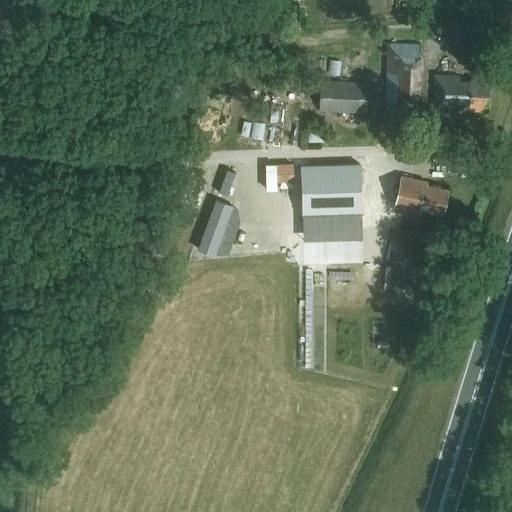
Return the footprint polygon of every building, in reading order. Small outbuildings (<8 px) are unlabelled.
[(385,113),(417,114),(420,45),(388,43),(385,113)] [(465,110),(488,111),(489,79),(460,78),(460,76),(435,75),(433,110),(465,112),(465,110)] [(366,112),(367,82),(319,81),(319,111),(366,112)] [(259,125),(258,140),(269,141),(270,125),(259,125)] [(386,151),(418,150),(418,134),(386,135),(386,151)] [(362,208),(361,160),(301,162),(302,210),(362,208)] [(401,176),(394,207),(419,213),(420,210),(442,214),(447,190),(425,185),(426,182),(401,176)] [(231,203),(215,198),(197,248),(213,254),(231,203)]
